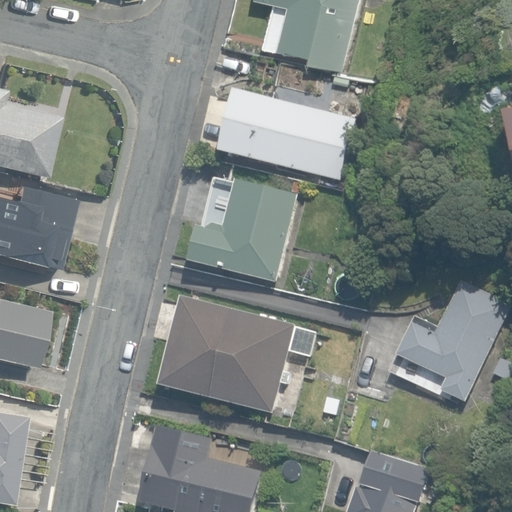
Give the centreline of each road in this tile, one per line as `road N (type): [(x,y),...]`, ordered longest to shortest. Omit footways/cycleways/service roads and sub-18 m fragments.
road 1 (residential): [(182,63),(73,511)]
road 2 (residential): [(182,63),(0,17)]
